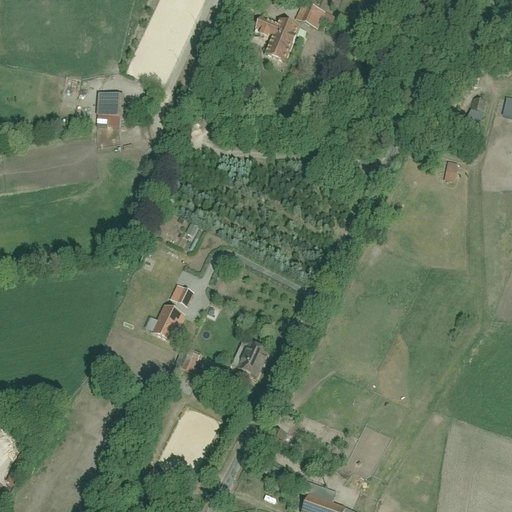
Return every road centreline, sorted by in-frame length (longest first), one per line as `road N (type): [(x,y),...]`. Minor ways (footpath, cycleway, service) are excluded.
road 1 (unclassified): [(466,0),(209,511)]
road 2 (unknown): [(236,0),(187,146)]
